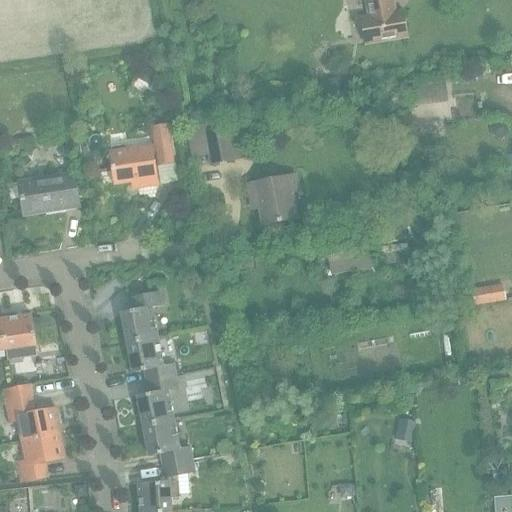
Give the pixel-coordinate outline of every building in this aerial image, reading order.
[(366,44),(407,37),(402,11),(393,13),(391,1),(393,1),(392,0),(366,0),(369,17),(361,19),(366,44)] [(444,80),(413,84),(416,105),(446,101),(444,80)] [(469,83),(450,85),(457,133),(476,130),(469,83)] [(158,166),(174,163),(168,125),(152,128),(155,146),(152,147),(151,146),(110,153),(115,184),(142,180),(143,188),(157,186),(154,166),(158,165),(158,166)] [(206,133),(204,125),(187,129),(193,157),(208,154),(210,165),(234,160),(228,128),(206,133)] [(80,144),(63,146),(64,158),(82,156),(80,144)] [(65,202),(77,200),(74,174),(18,182),(23,216),(43,213),(43,210),(66,206),(65,202)] [(291,194),(298,192),(295,175),(248,184),(251,201),(258,200),(263,225),(296,219),(291,194)] [(447,229),(425,232),(427,242),(448,239),(447,229)] [(367,254),(364,234),(334,239),(337,259),(367,254)] [(398,251),(381,254),(383,265),(400,262),(398,251)] [(121,314),(127,344),(157,338),(152,309),(162,307),(160,293),(130,299),(132,311),(121,314)] [(31,315),(1,319),(5,351),(35,346),(31,315)] [(157,338),(127,344),(132,374),(144,371),(146,383),(175,377),(173,364),(162,366),(157,338)] [(137,397),(143,427),(174,421),(168,392),(177,390),(175,377),(146,383),(148,395),(137,397)] [(29,385),(2,391),(5,404),(32,398),(29,385)] [(35,413),(32,398),(5,404),(9,423),(16,422),(20,441),(60,434),(55,408),(35,413)] [(399,419),(396,435),(413,438),(416,423),(399,419)] [(174,421),(143,427),(148,457),(160,455),(162,467),(192,460),(190,448),(179,450),(174,421)] [(60,434),(20,441),(24,461),(17,462),(21,483),(48,478),(45,463),(66,459),(60,434)] [(192,460),(162,467),(165,479),(194,473),(192,460)] [(137,486),(139,511),(171,511),(170,498),(179,498),(178,483),(137,486)] [(86,485),(74,486),(75,495),(78,498),(87,497),(86,485)] [(352,485),(339,485),(340,495),(343,498),(353,497),(352,485)]
